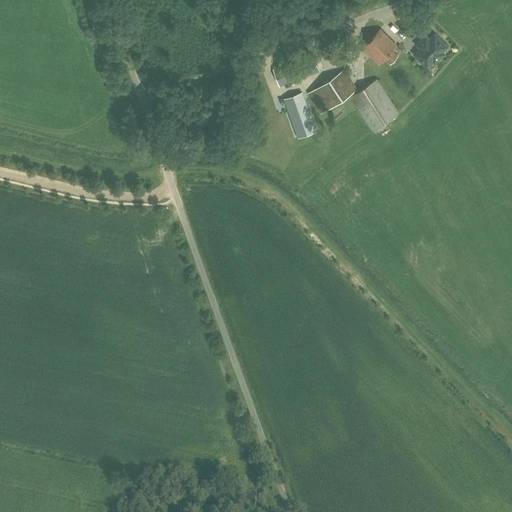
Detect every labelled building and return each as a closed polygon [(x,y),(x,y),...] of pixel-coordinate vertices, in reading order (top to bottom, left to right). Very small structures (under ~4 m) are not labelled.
[(397,45),(380,28),(362,46),(379,63),(384,58),(390,63),(398,55),(392,50),(397,45)] [(443,51),(448,46),(435,33),(430,38),(426,35),(419,42),(422,45),(415,53),(419,56),(417,57),(427,67),(433,61),(435,63),(445,53),(443,51)] [(354,55),(345,38),(329,46),(338,64),(354,55)] [(273,69),(279,85),(319,70),(313,54),(273,69)] [(344,69),(309,93),(322,113),(350,94),(373,130),(399,113),(377,79),(359,91),(344,69)] [(313,124),(302,92),(285,98),(296,130),(313,124)]
